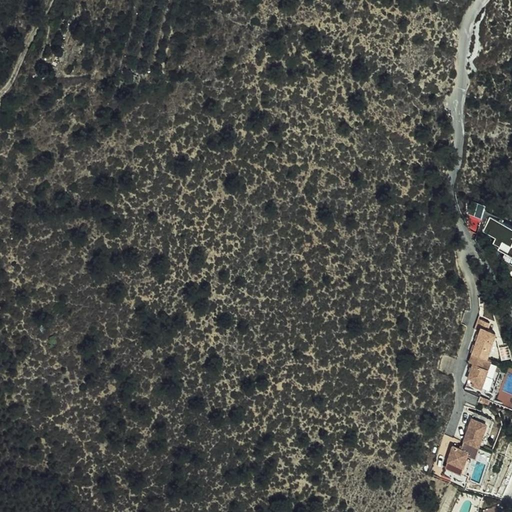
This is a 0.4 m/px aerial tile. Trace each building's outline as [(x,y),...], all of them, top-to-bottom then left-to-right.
[(511,265),(511,234),(503,230),(495,245),(507,251),(505,256),(511,260),(509,264),(511,265)] [(484,400),(482,404),(492,409),(497,397),(504,381),(501,380),(508,362),(504,361),(508,353),(504,351),(507,344),(498,341),(495,348),(497,349),(483,383),(486,384),(479,398),(484,400)] [(497,397),(492,409),(497,411),(502,399),(497,397)] [(459,464),(450,485),(463,492),(471,478),(472,475),(480,479),(486,468),(484,468),(488,459),(497,440),(489,436),(486,442),(480,439),(467,468),(459,464)] [(493,462),(503,443),(497,440),(488,459),(493,462)] [(471,478),(463,492),(468,494),(475,480),(471,478)]
